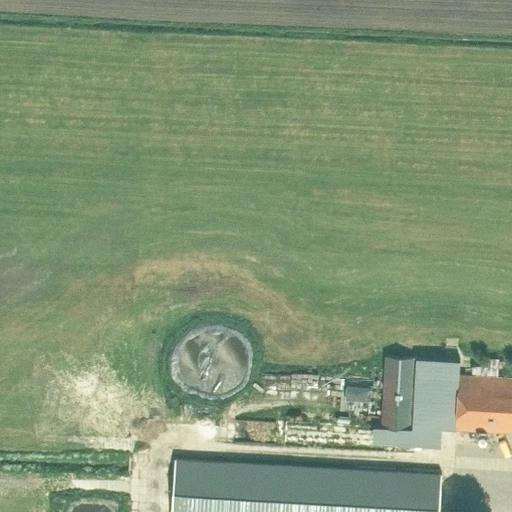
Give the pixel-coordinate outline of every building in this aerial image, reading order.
[(459,373),(456,427),(511,429),(511,375),(495,374),(459,373)] [(351,403),(374,403),(374,394),(351,393),(351,403)] [(360,424),(287,426),(288,447),(361,445),(360,424)] [(364,449),(391,449),(391,434),(364,434),(364,449)] [(176,455),(172,511),(438,511),(441,471),(176,455)]
